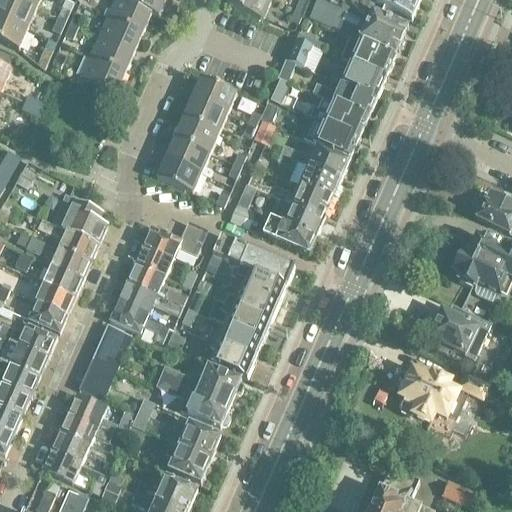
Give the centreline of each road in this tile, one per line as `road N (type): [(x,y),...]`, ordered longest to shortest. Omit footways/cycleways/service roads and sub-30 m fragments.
road 1 (primary): [(253,511),(424,126)]
road 2 (residential): [(8,511),(136,212)]
road 3 (residential): [(136,212),(133,156),(170,68),(197,41),(203,0)]
road 4 (residential): [(324,278),(170,212),(136,212)]
road 5 (primary): [(424,126),(478,0)]
